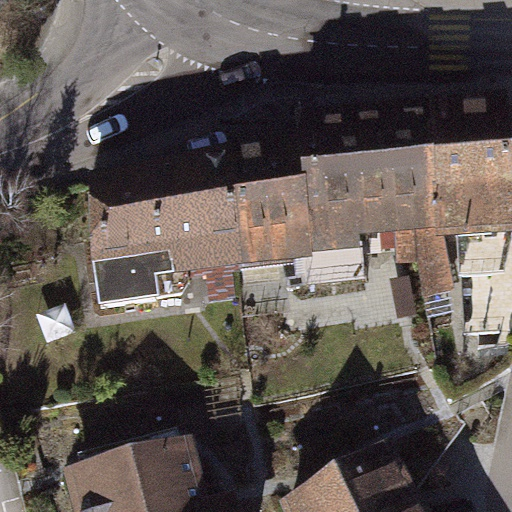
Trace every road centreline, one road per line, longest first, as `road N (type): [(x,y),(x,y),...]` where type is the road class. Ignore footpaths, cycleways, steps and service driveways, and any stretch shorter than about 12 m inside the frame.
road 1 (secondary): [(0,156),(128,90),(200,5)]
road 2 (secondary): [(317,42),(511,49)]
road 3 (secondary): [(200,5),(317,42)]
